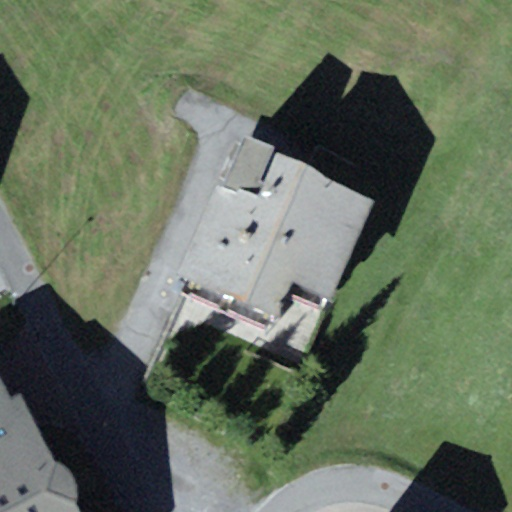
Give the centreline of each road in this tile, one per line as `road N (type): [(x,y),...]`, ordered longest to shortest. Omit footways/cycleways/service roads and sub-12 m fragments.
road 1 (residential): [(165,511),(147,455),(68,338),(0,207)]
road 2 (residential): [(260,511),(296,475),(362,464),(462,511)]
